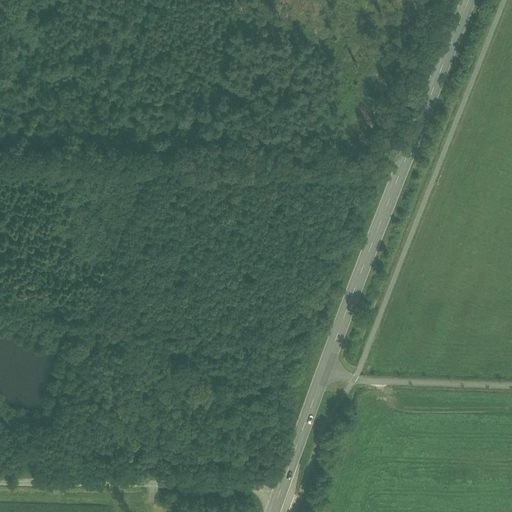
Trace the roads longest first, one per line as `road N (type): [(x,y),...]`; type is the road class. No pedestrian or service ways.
road 1 (primary): [(280,491),(468,0)]
road 2 (unclassified): [(280,491),(0,483)]
